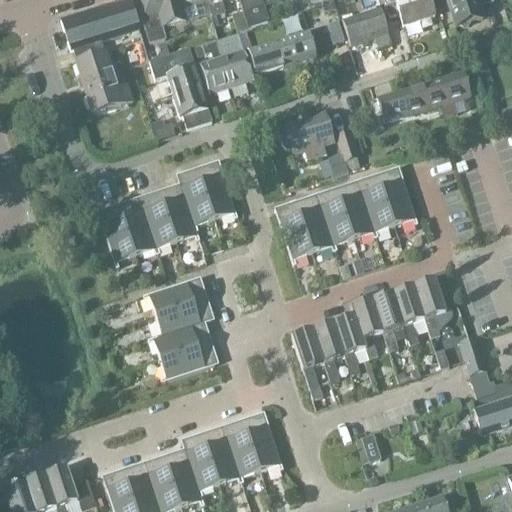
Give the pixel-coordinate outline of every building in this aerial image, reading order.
[(205,0),(145,0),(137,2),(149,47),(164,43),(161,31),(185,25),(181,12),(207,5),(205,0)] [(211,21),(225,18),(221,1),(225,0),(205,0),(207,5),(211,21)] [(237,0),(243,16),(248,32),(268,25),(265,17),(260,19),(253,21),(251,14),(264,10),(261,1),(263,0),(237,0)] [(434,20),(427,0),(416,0),(385,10),(389,21),(399,18),(403,30),(434,20)] [(493,6),(491,0),(445,0),(455,31),(458,30),(462,32),(468,30),(470,26),(482,22),(479,10),(493,6)] [(100,59),(98,53),(96,47),(139,33),(129,3),(60,25),(70,55),(73,54),(93,118),(121,109),(134,105),(129,87),(115,91),(104,57),(100,59)] [(391,48),(379,12),(341,25),(350,51),(374,43),(378,52),(391,48)] [(239,35),(248,32),(243,16),(233,20),(239,35)] [(342,45),(336,25),(324,30),(330,49),(342,45)] [(242,56),(250,82),(316,61),(308,35),(242,56)] [(252,86),(250,82),(242,56),(240,48),(241,48),(237,39),(217,46),(221,63),(231,93),(252,86)] [(209,100),(231,93),(221,63),(217,46),(201,50),(194,52),(197,62),(209,59),(213,65),(200,69),(209,100)] [(166,49),(158,51),(161,62),(169,60),(166,49)] [(153,85),(167,81),(173,101),(201,92),(189,54),(169,60),(161,62),(148,66),(153,85)] [(384,127),(470,101),(462,76),(376,103),(384,127)] [(201,92),(173,101),(179,122),(182,121),(186,135),(211,127),(201,92)] [(511,111),(502,114),(506,127),(511,124),(511,111)] [(363,118),(348,122),(351,134),(367,130),(363,118)] [(321,161),(319,152),(333,147),(324,119),(284,131),(285,137),(283,138),(281,141),(280,145),(282,151),(285,154),(289,156),(291,155),(293,160),(304,157),(306,166),(321,161)] [(162,125),(152,128),(157,145),(174,139),(170,129),(164,131),(162,125)] [(345,166),(357,162),(350,136),(335,141),(343,166),(344,165),(345,166)] [(197,173),(214,226),(233,219),(234,224),(237,223),(220,170),(216,172),(214,167),(197,173)] [(376,179),(394,232),(413,225),(414,230),(417,229),(397,172),(376,179)] [(196,232),(214,226),(197,173),(180,178),(181,183),(177,184),(179,189),(179,188),(195,237),(196,237),(197,236),(196,232)] [(376,237),(394,232),(376,179),(356,186),(375,243),(377,242),(376,237)] [(373,243),(375,243),(356,186),(336,192),(353,245),(372,239),(373,243)] [(199,245),(196,237),(195,237),(179,188),(179,189),(159,195),(176,248),(194,242),(196,246),(199,245)] [(335,251),(353,245),(336,192),(315,199),(334,256),(336,256),(335,251)] [(158,254),(176,248),(159,195),(138,202),(157,259),(159,258),(158,254)] [(332,257),(334,256),(315,199),(295,206),(312,259),(331,252),(332,257)] [(155,260),(157,259),(138,202),(118,209),(135,262),(153,255),(155,260)] [(294,265),(312,259),(295,206),(274,213),(293,270),(295,269),(294,265)] [(117,268),(135,262),(118,209),(97,216),(115,273),(118,272),(117,268)] [(363,269),(355,272),(358,279),(365,277),(363,269)] [(434,283),(413,290),(424,325),(430,344),(439,341),(438,338),(453,320),(451,313),(445,316),(434,283)] [(154,321),(207,304),(201,286),(197,288),(195,284),(143,301),(144,304),(148,302),(154,321)] [(412,328),(424,325),(413,290),(392,297),(407,346),(409,351),(418,348),(412,328)] [(392,297),(372,304),(382,338),(389,358),(398,354),(396,349),(407,346),(392,297)] [(156,343),(205,327),(209,326),(208,322),(212,321),(207,304),(154,321),(160,339),(156,340),(156,342),(156,343)] [(371,342),(382,338),(372,304),(350,311),(353,320),(354,320),(365,354),(368,364),(377,361),(371,342)] [(353,358),(365,354),(354,320),(353,320),(333,327),(344,361),(351,380),(360,377),(353,358)] [(158,365),(211,347),(205,327),(156,343),(156,342),(147,345),(148,348),(152,346),(158,365)] [(333,365),(344,361),(333,327),(313,333),(324,368),(330,387),(339,384),(333,365)] [(309,394),(318,391),(312,371),(324,368),(313,333),(291,341),(309,394)] [(481,363),(475,343),(459,348),(469,380),(486,375),(491,374),(487,361),(481,363)] [(211,347),(158,365),(164,383),(160,385),(161,387),(213,370),(212,366),(217,365),(211,347)] [(442,354),(434,356),(440,373),(448,371),(442,354)] [(368,364),(364,366),(371,388),(376,387),(368,364)] [(417,373),(410,375),(413,384),(420,381),(417,373)] [(486,375),(469,380),(471,385),(473,391),(489,386),(486,375)] [(405,377),(396,380),(399,388),(408,385),(405,377)] [(318,391),(309,394),(313,404),(322,401),(318,391)] [(355,394),(347,396),(350,404),(358,402),(355,394)] [(481,440),(511,430),(511,401),(473,414),(481,440)] [(242,424),(260,477),(278,471),(280,475),(282,475),(265,422),(261,423),(260,419),(242,424)] [(241,483),(260,477),(242,424),(222,431),(241,488),(243,487),(241,483)] [(419,425),(410,428),(413,438),(422,436),(419,425)] [(398,429),(390,432),(392,439),(400,436),(398,429)] [(239,489),(241,488),(222,431),(201,438),(219,490),(237,484),(239,489)] [(200,496),(219,490),(201,438),(184,443),(186,448),(182,449),(183,454),(200,502),(202,501),(200,496)] [(369,467),(380,464),(372,440),(361,444),(369,467)] [(474,440),(464,443),(468,455),(478,452),(474,440)] [(203,511),(200,502),(183,454),(163,461),(180,511),(183,511),(199,507),(201,511),(203,511)] [(180,511),(163,461),(143,467),(157,511),(180,511)] [(157,511),(143,467),(122,474),(135,511),(157,511)] [(87,485),(73,490),(67,472),(45,479),(55,511),(65,511),(65,510),(78,506),(79,511),(93,511),(96,511),(87,485)] [(135,511),(122,474),(101,481),(111,511),(135,511)] [(55,511),(45,479),(24,486),(32,511),(55,511)] [(511,511),(511,480),(508,482),(511,494),(511,498),(502,501),(505,511),(511,511)] [(32,511),(24,486),(3,493),(9,511),(32,511)] [(444,511),(441,500),(405,511),(444,511)]
